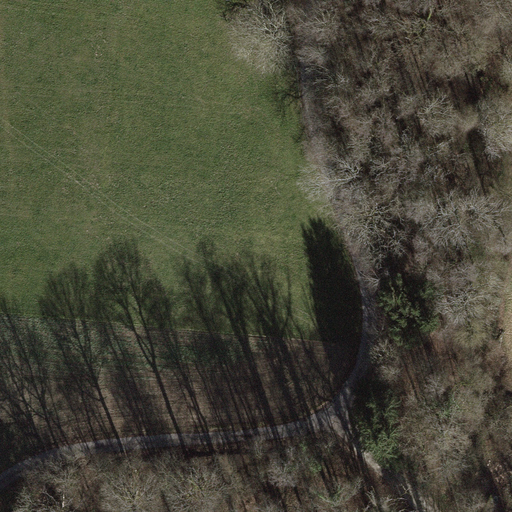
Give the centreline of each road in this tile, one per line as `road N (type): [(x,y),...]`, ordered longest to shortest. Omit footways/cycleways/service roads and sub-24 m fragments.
road 1 (unclassified): [(0,485),(41,462),(90,449),(280,436),(322,420),(346,399),(367,353),(371,307),(312,117),(306,68),(319,0)]
road 2 (track): [(426,511),(335,411)]
